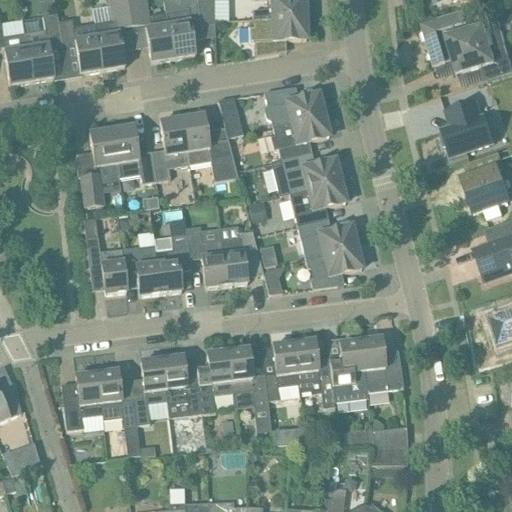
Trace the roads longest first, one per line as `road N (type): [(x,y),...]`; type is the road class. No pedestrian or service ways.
road 1 (residential): [(16,348),(185,322),(221,325),(418,301)]
road 2 (residential): [(0,124),(356,60)]
road 3 (residential): [(418,301),(356,60)]
road 4 (residential): [(436,511),(433,365),(418,301)]
